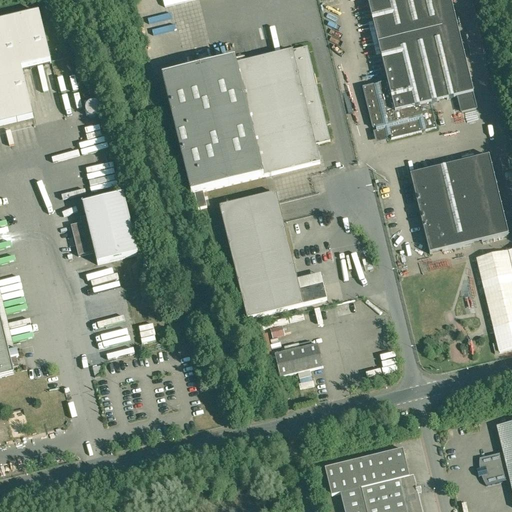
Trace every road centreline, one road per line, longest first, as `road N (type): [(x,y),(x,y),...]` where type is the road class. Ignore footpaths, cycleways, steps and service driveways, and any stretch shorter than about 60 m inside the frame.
road 1 (unclassified): [(0,489),(418,394)]
road 2 (unclassified): [(352,195),(375,232),(418,394)]
road 3 (unknown): [(311,418),(338,383),(343,287)]
road 4 (unknown): [(351,166),(335,242),(343,287)]
road 5 (unclassified): [(418,394),(447,511)]
